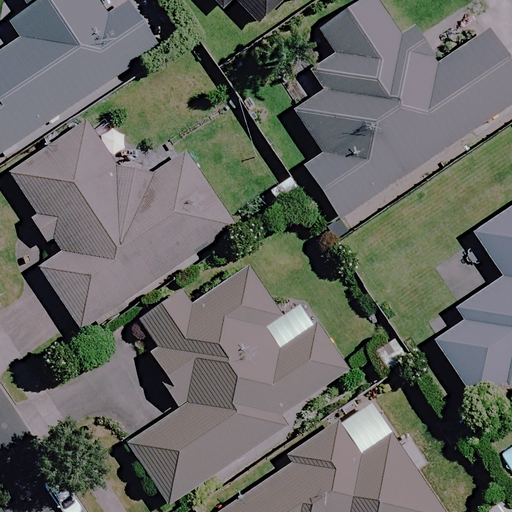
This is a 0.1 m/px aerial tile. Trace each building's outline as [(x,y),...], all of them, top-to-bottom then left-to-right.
[(0,53),(0,153),(150,55),(113,0),(111,0),(105,4),(101,0),(12,0),(22,14),(10,22),(21,40),(0,53)] [(206,0),(220,15),(230,5),(258,34),(294,0),(206,0)] [(400,45),(370,0),(365,0),(316,33),(333,59),(312,73),(325,94),(292,116),(320,158),(301,171),(336,224),(511,106),(511,82),(483,38),(438,68),(416,34),(400,45)] [(7,179),(31,215),(20,222),(43,257),(54,250),(58,258),(36,273),(76,334),(228,234),(180,161),(130,194),(86,127),(7,179)] [(478,417),(511,393),(511,213),(472,241),(500,283),(460,311),(468,323),(431,348),(478,417)] [(180,299),(139,327),(158,354),(147,362),(181,411),(124,450),(165,510),(282,429),(276,421),(342,376),(295,308),(276,321),(242,271),(187,309),(180,299)] [(278,459),(284,468),(222,511),(438,511),(388,441),(356,463),(342,443),(328,424),(278,459)]
